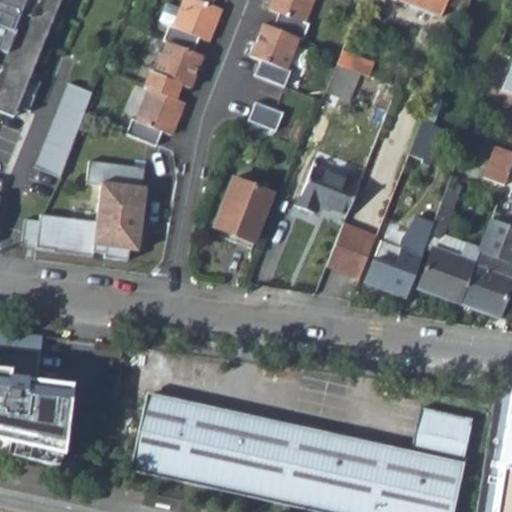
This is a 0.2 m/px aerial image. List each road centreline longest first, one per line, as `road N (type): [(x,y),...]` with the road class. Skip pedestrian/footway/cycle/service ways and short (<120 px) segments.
road 1 (residential): [(164,313),(511,362)]
road 2 (residential): [(164,313),(202,118),(248,0)]
road 3 (residential): [(0,300),(164,313)]
